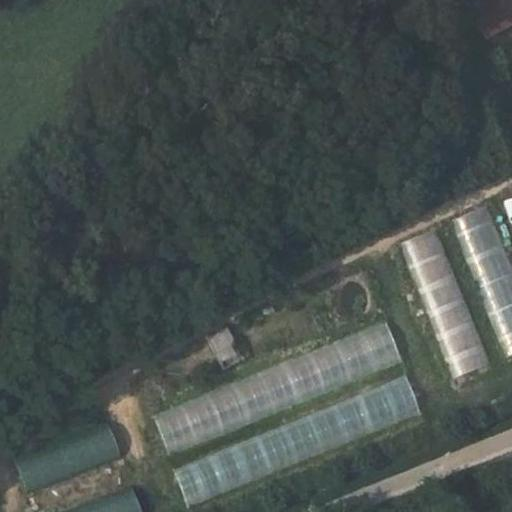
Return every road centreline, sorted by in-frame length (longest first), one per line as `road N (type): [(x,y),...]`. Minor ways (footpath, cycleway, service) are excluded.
road 1 (track): [(0,455),(38,422),(511,174)]
road 2 (residential): [(331,511),(511,442)]
